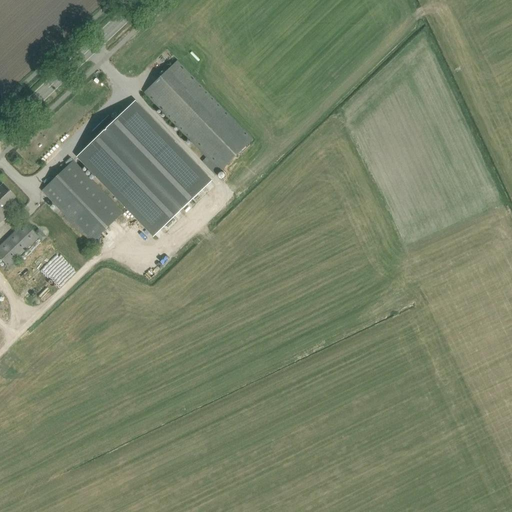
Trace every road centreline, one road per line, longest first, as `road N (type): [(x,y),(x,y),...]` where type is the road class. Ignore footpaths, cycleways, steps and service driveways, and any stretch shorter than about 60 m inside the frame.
road 1 (secondary): [(0,132),(140,0)]
road 2 (track): [(95,260),(0,352)]
